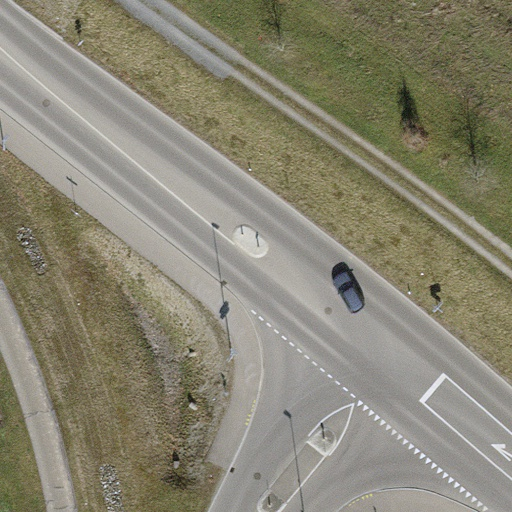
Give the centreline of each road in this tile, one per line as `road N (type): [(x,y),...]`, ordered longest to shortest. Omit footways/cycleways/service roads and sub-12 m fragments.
road 1 (tertiary): [(0,49),(392,351)]
road 2 (track): [(147,0),(511,262)]
road 3 (residential): [(267,511),(392,351)]
road 4 (tertiary): [(392,351),(511,451)]
